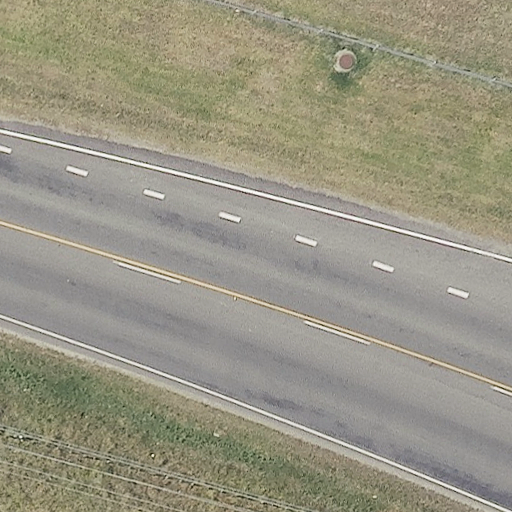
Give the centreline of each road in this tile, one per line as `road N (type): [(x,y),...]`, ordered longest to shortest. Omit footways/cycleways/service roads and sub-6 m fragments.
road 1 (trunk): [(511,393),(243,294),(0,224)]
road 2 (unknown): [(243,294),(511,258)]
